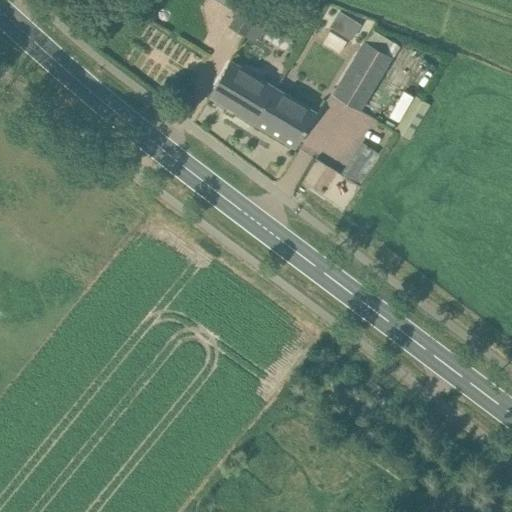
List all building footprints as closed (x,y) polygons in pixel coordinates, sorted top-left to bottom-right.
[(274,12),(254,0),(245,0),(230,26),(245,35),(254,20),(265,27),(274,12)] [(340,11),(330,26),(352,40),(361,24),(340,11)] [(392,57),(365,41),(334,93),(361,109),(392,57)] [(256,123),(277,88),(230,60),(210,95),(256,123)] [(317,112),(277,88),(256,123),(296,147),(317,112)] [(411,139),(431,102),(416,94),(396,131),(411,139)] [(360,181),(380,150),(363,140),(344,171),(360,181)] [(323,196),(338,169),(316,157),(301,184),(323,196)]
